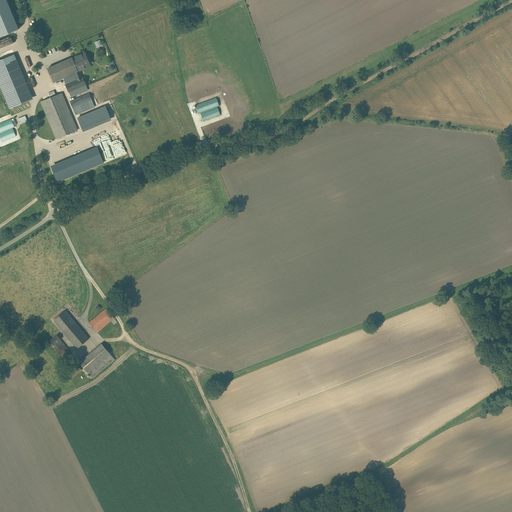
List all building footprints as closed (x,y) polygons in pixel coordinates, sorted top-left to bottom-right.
[(21,29),(8,0),(0,0),(0,35),(1,38),(21,29)] [(84,53),(67,60),(47,68),(53,82),(64,77),(74,73),(80,71),(90,66),(84,53)] [(10,56),(29,101),(33,99),(14,55),(10,56)] [(29,101),(10,56),(0,60),(0,84),(10,108),(29,101)] [(69,94),(86,86),(82,77),(80,71),(74,73),(77,79),(76,80),(66,84),(69,94)] [(66,84),(76,80),(74,75),(64,80),(66,84)] [(86,86),(69,94),(71,97),(88,90),(86,86)] [(62,93),(41,102),(56,139),(65,135),(77,130),(62,93)] [(89,93),(70,101),(73,109),(92,101),(89,93)] [(204,120),(221,115),(219,106),(220,105),(218,98),(196,104),(199,113),(201,112),(204,120)] [(82,115),(97,109),(96,106),(81,113),(82,115)] [(19,118),(21,124),(28,121),(26,115),(19,118)] [(11,119),(0,123),(0,133),(14,127),(11,119)] [(0,133),(0,135),(2,142),(16,136),(13,129),(0,133)] [(58,181),(106,164),(100,146),(51,164),(58,181)] [(106,309),(89,323),(97,332),(104,327),(103,327),(114,318),(106,309)] [(74,321),(65,311),(54,320),(62,330),(74,321)] [(89,339),(74,321),(62,330),(78,348),(89,339)] [(72,352),(58,335),(50,341),(64,359),(72,352)] [(93,352),(101,361),(110,353),(102,344),(93,352)] [(93,352),(80,362),(88,372),(101,361),(93,352)] [(101,361),(88,372),(93,378),(115,360),(110,353),(101,361)] [(80,367),(69,374),(72,379),(83,372),(83,371),(80,367)]
